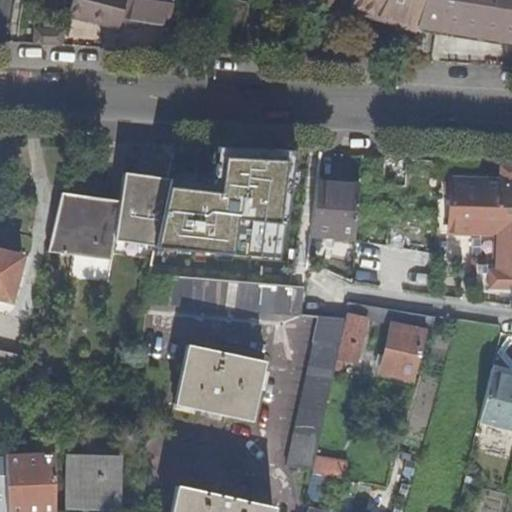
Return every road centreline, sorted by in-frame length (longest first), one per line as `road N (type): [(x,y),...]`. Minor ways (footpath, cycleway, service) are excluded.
road 1 (primary): [(511,117),(0,91)]
road 2 (residential): [(301,272),(511,310)]
